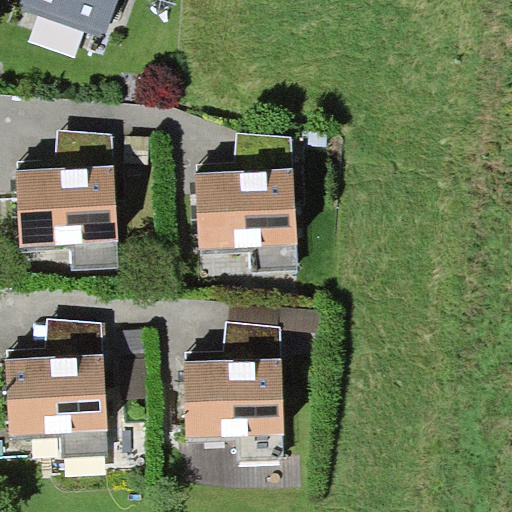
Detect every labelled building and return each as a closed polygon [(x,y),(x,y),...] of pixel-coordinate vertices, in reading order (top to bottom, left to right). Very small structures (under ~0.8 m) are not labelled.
[(111,0),(38,0),(104,23),(111,0)] [(16,245),(113,240),(109,167),(12,173),(16,245)] [(196,248),(292,243),(288,170),(191,175),(196,248)] [(6,433),(103,428),(99,356),(2,361),(6,433)] [(278,432),(279,432),(277,360),(180,363),(182,436),(232,434),(233,459),(278,458),(278,432)]
